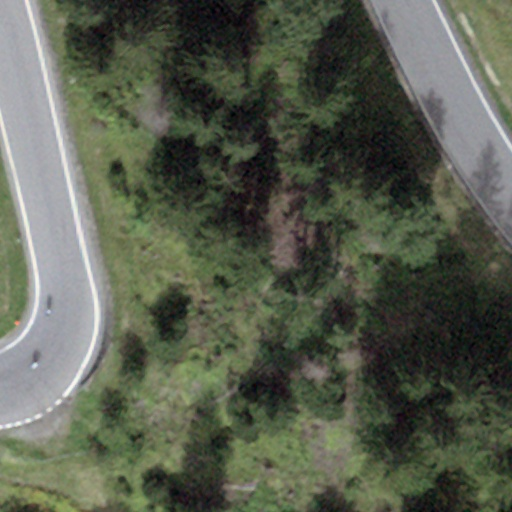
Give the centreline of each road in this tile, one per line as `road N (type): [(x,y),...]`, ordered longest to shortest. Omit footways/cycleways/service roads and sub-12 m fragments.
road 1 (secondary): [(0,391),(41,374),(62,345),(69,316),(0,8)]
road 2 (secondary): [(403,0),(511,193)]
